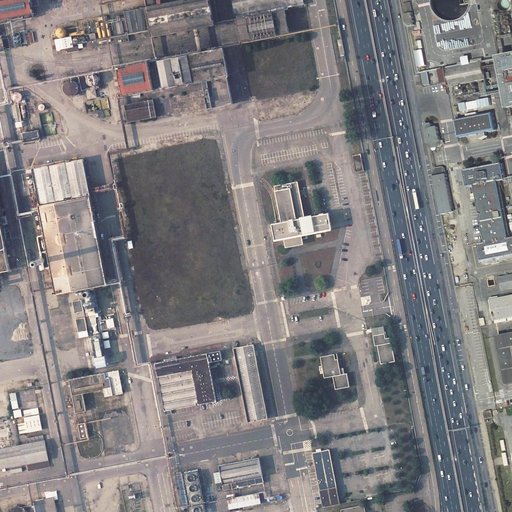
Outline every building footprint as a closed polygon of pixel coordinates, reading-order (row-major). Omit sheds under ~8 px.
[(0,0),(0,23),(34,17),(30,0),(0,0)] [(151,33),(216,20),(212,0),(164,0),(146,3),(151,33)] [(233,0),(236,14),(285,5),(305,1),(304,0),(233,0)] [(411,0),(404,1),(409,26),(417,24),(412,0),(411,0)] [(141,4),(109,10),(114,40),(127,37),(125,29),(140,26),(140,30),(146,29),(141,4)] [(253,38),(290,31),(285,5),(236,14),(241,40),(247,39),(253,38)] [(490,18),(493,37),(511,33),(511,31),(509,14),(490,18)] [(53,26),(53,28),(53,29),(54,30),(55,31),(56,32),(57,33),(59,33),(61,32),(62,31),(63,30),(63,29),(63,27),(63,25),(62,24),(61,23),(60,23),(58,23),(57,23),(56,23),(55,24),(54,25),(53,26)] [(202,50),(202,45),(205,45),(204,29),(196,29),(198,50),(202,50)] [(27,44),(34,43),(33,32),(25,33),(27,44)] [(424,36),(416,38),(422,68),(430,66),(424,36)] [(506,89),(509,103),(511,118),(511,54),(500,57),(501,60),(502,66),(506,89)] [(153,97),(194,90),(195,98),(171,102),(175,120),(230,109),(226,83),(228,83),(223,57),(151,69),(152,75),(149,76),(153,96),(153,97)] [(449,85),(474,80),(474,83),(452,87),(454,100),(479,95),(477,82),(481,82),(480,79),(485,78),(482,61),(445,68),(448,81),(449,85)] [(123,102),(153,96),(149,76),(148,70),(148,68),(117,74),(123,102)] [(448,81),(445,68),(439,69),(442,82),(448,81)] [(91,82),(90,84),(90,85),(90,87),(91,89),(91,90),(92,91),(94,92),(95,92),(97,91),(98,91),(100,89),(101,88),(101,87),(101,85),(100,84),(99,82),(98,82),(97,81),(95,81),(94,81),(93,81),(91,82)] [(479,83),(482,96),(488,94),(486,83),(479,83)] [(74,86),(72,87),(71,87),(69,88),(67,90),(66,92),(66,94),(66,96),(67,98),(68,99),(69,100),(72,101),(73,101),(75,101),(77,100),(79,98),(80,97),(80,96),(81,94),(80,92),(79,89),(77,88),(75,87),(74,86)] [(19,97),(20,96),(21,95),(21,94),(20,92),(19,90),(18,89),(16,89),(15,90),(14,90),(12,92),(12,93),(12,94),(12,95),(13,97),(14,98),(15,98),(18,98),(19,97)] [(97,94),(89,96),(90,105),(99,104),(97,94)] [(492,98),(467,103),(468,110),(493,105),(492,98)] [(28,116),(25,100),(17,102),(20,118),(28,116)] [(129,129),(156,124),(153,106),(125,111),(129,129)] [(479,139),(487,135),(486,131),(494,129),(491,113),(478,115),(478,111),(465,114),(465,117),(455,119),(459,136),(477,133),(479,139)] [(442,141),(439,127),(434,128),(433,124),(427,125),(428,129),(427,129),(431,149),(443,146),(444,145),(445,143),(444,141),(442,141)] [(37,128),(21,131),(23,139),(39,136),(37,128)] [(354,158),(357,174),(365,173),(362,156),(354,158)] [(39,207),(40,214),(33,215),(36,232),(44,231),(56,292),(78,288),(98,284),(106,283),(82,159),(32,169),(24,171),(31,208),(39,207)] [(475,184),(486,240),(479,242),(483,259),(511,252),(511,235),(508,236),(497,180),(504,178),(501,163),(465,170),(468,185),(475,184)] [(435,177),(442,215),(455,212),(447,174),(435,177)] [(305,217),(298,181),(274,186),(281,222),(271,223),(275,240),(284,238),(286,248),(303,244),(301,234),(332,229),(329,213),(305,217)] [(0,271),(12,269),(6,240),(8,239),(6,229),(10,229),(3,191),(0,191),(0,271)] [(10,229),(6,229),(8,239),(10,249),(14,248),(10,229)] [(511,289),(511,276),(498,279),(500,292),(511,289)] [(98,284),(78,288),(80,298),(82,310),(84,316),(87,334),(93,364),(113,360),(106,327),(105,319),(98,284)] [(493,322),(511,318),(511,297),(489,302),(493,322)] [(80,298),(71,300),(73,312),(82,310),(80,298)] [(84,316),(75,318),(78,336),(87,334),(84,316)] [(112,317),(105,319),(106,327),(113,326),(112,317)] [(375,338),(386,336),(385,329),(374,331),(375,338)] [(511,334),(496,338),(505,386),(511,384),(511,334)] [(380,347),(384,366),(397,363),(393,339),(387,340),(386,336),(375,338),(377,348),(380,347)] [(236,348),(251,422),(269,418),(255,344),(236,348)] [(206,353),(155,363),(165,411),(166,416),(173,414),(172,409),(216,401),(206,353)] [(336,355),(321,358),(326,379),(334,378),(337,391),(351,388),(348,375),(343,376),(340,361),(337,361),(336,355)] [(119,369),(70,378),(76,412),(86,410),(83,391),(103,387),(105,395),(123,392),(119,369)] [(486,420),(495,418),(493,410),(484,412),(486,420)] [(40,412),(25,415),(28,430),(43,427),(40,412)] [(79,424),(81,438),(88,436),(85,422),(79,424)] [(0,467),(49,457),(45,438),(0,446),(0,467)] [(315,454),(321,488),(337,485),(330,451),(315,454)] [(227,490),(267,482),(262,457),(222,465),(227,490)] [(181,474),(187,507),(193,505),(194,511),(209,511),(201,469),(187,472),(181,474)] [(325,508),(340,505),(337,485),(321,488),(325,508)] [(260,494),(241,498),(238,499),(238,496),(229,497),(231,510),(243,507),(262,504),(260,494)] [(35,511),(56,511),(54,499),(34,503),(35,511)]
